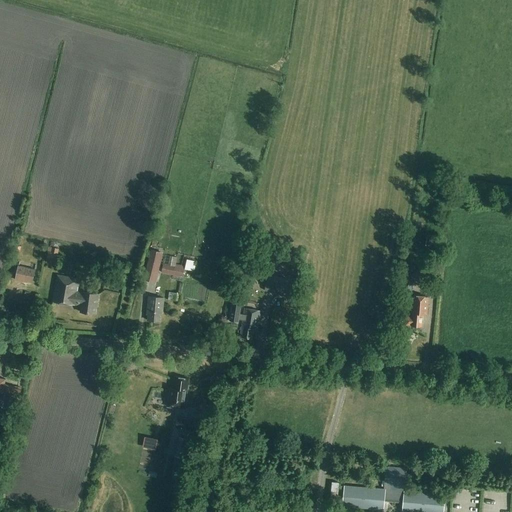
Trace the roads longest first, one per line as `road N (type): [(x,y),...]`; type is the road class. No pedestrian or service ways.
road 1 (unclassified): [(511,379),(0,330)]
road 2 (track): [(230,356),(195,511)]
